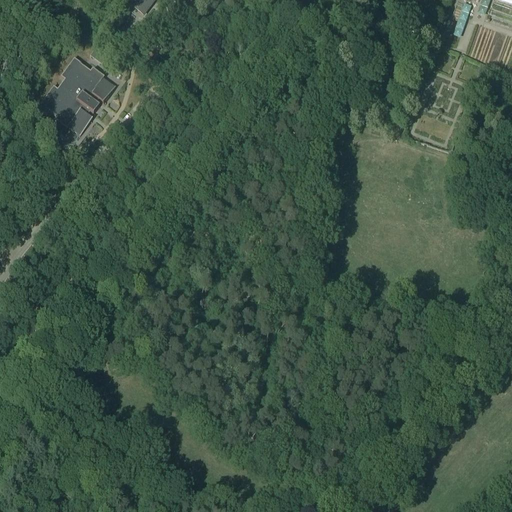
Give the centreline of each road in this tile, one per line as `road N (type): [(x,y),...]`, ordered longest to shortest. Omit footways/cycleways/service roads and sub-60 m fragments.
road 1 (residential): [(0,287),(232,0)]
road 2 (track): [(244,511),(150,499),(5,419)]
road 3 (track): [(350,511),(511,313)]
